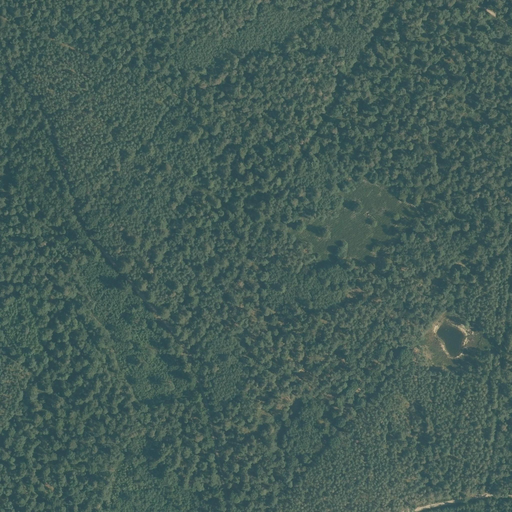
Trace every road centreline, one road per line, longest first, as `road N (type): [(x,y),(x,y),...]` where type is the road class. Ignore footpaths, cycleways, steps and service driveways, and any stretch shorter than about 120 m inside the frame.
road 1 (track): [(393,0),(190,351),(202,399)]
road 2 (track): [(262,511),(511,232)]
road 3 (track): [(0,59),(47,118),(77,218),(190,351)]
road 4 (track): [(0,14),(307,149)]
